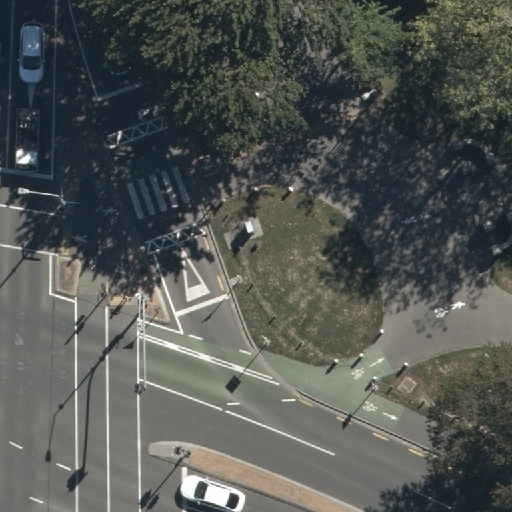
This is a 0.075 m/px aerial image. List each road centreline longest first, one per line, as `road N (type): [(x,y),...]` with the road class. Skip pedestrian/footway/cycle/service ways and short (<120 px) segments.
road 1 (secondary): [(94,0),(156,188),(248,416)]
road 2 (secondary): [(0,354),(248,416)]
road 3 (secondary): [(248,416),(461,511)]
